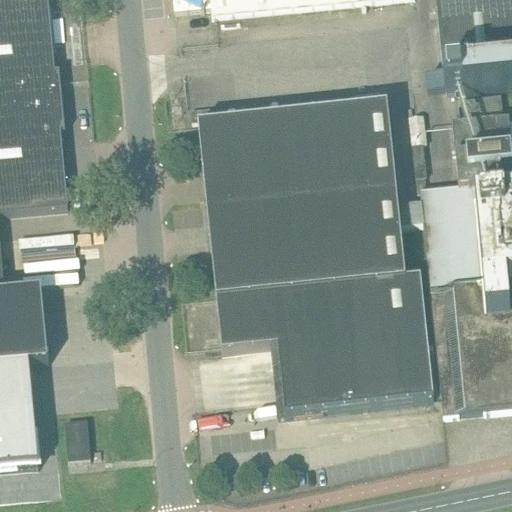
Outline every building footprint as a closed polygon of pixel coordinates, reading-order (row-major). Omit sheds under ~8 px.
[(39,0),(28,1),(0,3),(0,373),(30,371),(48,369),(42,298),(42,297),(5,301),(5,300),(0,246),(0,220),(48,216),(68,214),(61,137),(55,77),(48,0),(39,0)] [(511,0),(169,0),(172,20),(211,17),(212,22),(414,3),(413,0),(436,0),(437,10),(439,28),(438,28),(443,82),(448,82),(450,100),(511,95),(511,0)] [(511,194),(511,190),(511,170),(507,126),(505,127),(502,101),(461,105),(463,129),(453,130),(459,193),(434,196),(432,182),(426,183),(423,150),(413,151),(416,183),(417,197),(420,197),(443,422),(511,415),(511,194)] [(387,111),(198,132),(222,359),(278,353),(286,422),(434,406),(421,283),(406,285),(401,245),(387,111)] [(413,150),(425,148),(422,122),(410,123),(413,150)] [(30,371),(0,373),(0,477),(39,473),(30,371)] [(91,465),(87,426),(65,428),(68,467),(91,465)]
